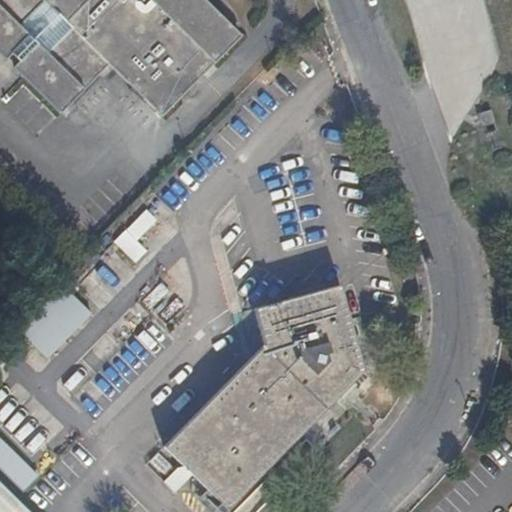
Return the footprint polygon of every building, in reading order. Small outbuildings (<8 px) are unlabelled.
[(0,0),(0,56),(60,115),(109,65),(162,118),(242,37),(204,0),(0,0)] [(486,134),(496,131),(490,111),(478,115),(482,127),(484,127),(486,134)] [(228,510),(364,372),(340,285),(253,309),(264,346),(164,447),(228,510)] [(60,286),(13,330),(41,360),(88,316),(60,286)] [(179,306),(159,287),(144,303),(164,322),(179,306)] [(0,472),(18,490),(33,475),(0,442),(0,472)] [(28,511),(0,484),(0,511),(28,511)]
